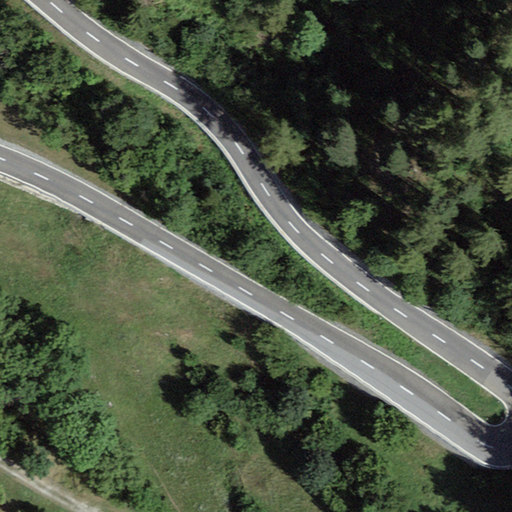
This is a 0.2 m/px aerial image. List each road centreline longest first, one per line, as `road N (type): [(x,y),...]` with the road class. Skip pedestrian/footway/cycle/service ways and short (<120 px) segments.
road 1 (tertiary): [(511,392),(386,302),(206,116),(52,0)]
road 2 (tertiary): [(0,162),(136,222),(375,372),(476,447),(511,441)]
